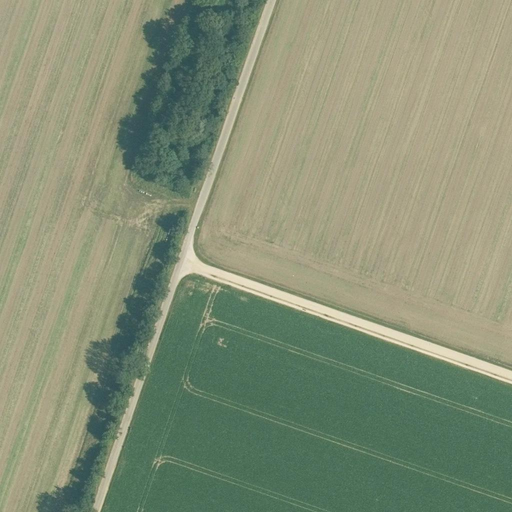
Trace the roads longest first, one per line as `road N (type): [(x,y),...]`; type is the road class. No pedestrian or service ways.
road 1 (track): [(273,0),(98,511)]
road 2 (track): [(511,375),(183,261)]
